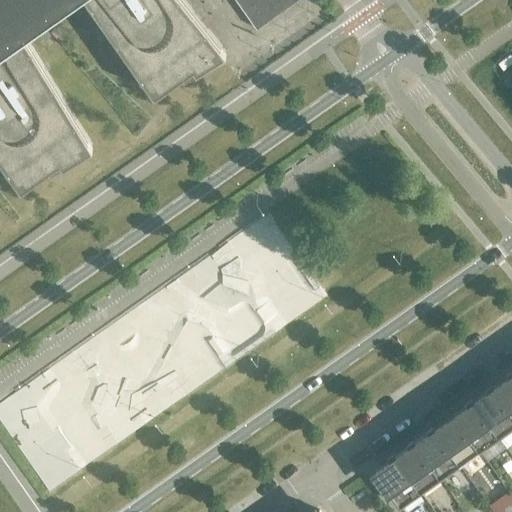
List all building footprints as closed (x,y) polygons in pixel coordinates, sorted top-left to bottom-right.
[(0,0),(0,157),(21,187),(60,160),(63,164),(93,146),(21,30),(63,0),(88,0),(155,93),(182,74),(194,66),(196,70),(226,52),(184,0),(0,0)] [(237,0),(258,29),(299,0),(237,0)] [(511,379),(509,382),(507,378),(494,387),(511,412),(511,379)] [(511,426),(511,412),(494,387),(493,388),(496,391),(490,396),(487,392),(474,401),(499,436),(511,426)] [(499,436),(474,401),(476,405),(470,409),(467,406),(455,415),(479,449),(499,436)] [(479,449),(455,415),(454,415),(457,419),(450,423),(448,420),(435,429),(459,463),(479,449)] [(459,463),(435,429),(434,429),(437,433),(431,437),(428,433),(415,442),(440,477),(459,463)] [(440,477),(415,442),(415,443),(417,447),(411,451),(409,447),(396,456),(420,491),(440,477)] [(420,491),(396,456),(395,457),(398,460),(391,465),(389,461),(376,471),(400,505),(420,491)]
